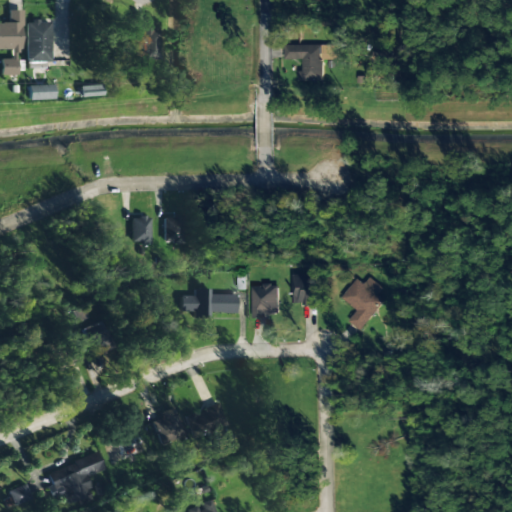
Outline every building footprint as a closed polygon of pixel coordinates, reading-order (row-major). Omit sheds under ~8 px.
[(21,10),(7,10),(7,23),(0,23),(0,49),(10,50),(10,59),(0,59),(0,64),(0,75),(15,75),(15,52),(20,52),(21,10)] [(24,22),(25,68),(44,68),(44,62),(50,62),(49,21),(24,22)] [(158,59),(157,29),(139,29),(140,60),(158,59)] [(284,60),(301,60),(301,81),(322,80),(322,60),(338,60),(338,46),(284,47),(284,60)] [(26,85),(26,100),(52,99),(51,84),(26,85)] [(148,216),(129,217),(130,244),(149,243),(148,216)] [(181,243),(180,216),(161,216),(162,243),(181,243)] [(314,274),(293,275),(294,305),(315,304),(314,274)] [(382,288),(369,278),(363,285),(357,279),(341,298),(357,311),(348,321),(359,330),(383,302),(376,296),(382,288)] [(252,317),(278,317),(278,285),(251,285),(252,317)] [(179,312),(193,312),(193,317),(209,318),(209,313),(235,313),(235,295),(209,294),(209,290),(193,289),(192,296),(179,296),(179,312)] [(59,369),(78,361),(75,354),(84,350),(88,358),(110,349),(99,321),(78,330),(82,341),(53,353),(59,369)] [(182,416),(192,439),(206,433),(210,443),(223,437),(217,423),(224,420),(217,403),(192,413),(191,412),(182,416)] [(182,436),(171,408),(158,413),(160,418),(150,422),(159,445),(182,436)] [(102,470),(96,452),(49,471),(54,484),(45,488),(50,499),(62,495),(65,502),(91,492),(86,477),(102,470)] [(14,506),(30,499),(24,484),(8,490),(14,506)] [(213,511),(208,500),(185,510),(186,511),(213,511)]
